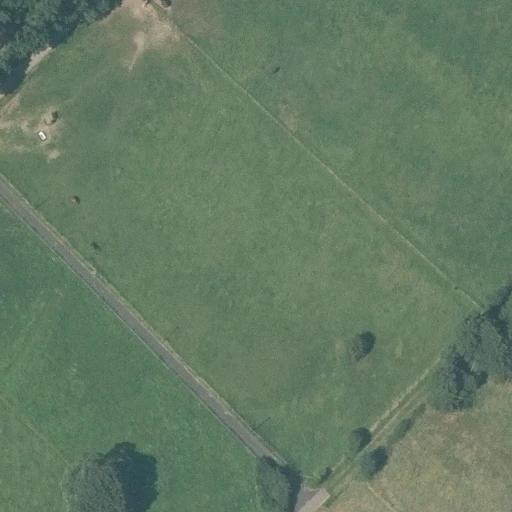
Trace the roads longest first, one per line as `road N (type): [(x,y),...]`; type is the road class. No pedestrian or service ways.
road 1 (track): [(303,511),(312,502),(0,189)]
road 2 (track): [(312,502),(511,303)]
road 3 (track): [(0,92),(91,0)]
